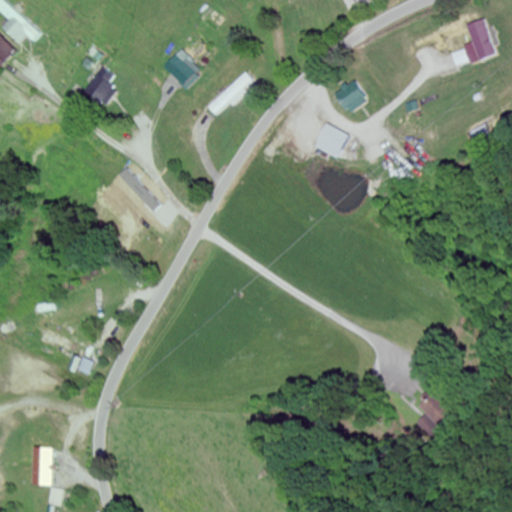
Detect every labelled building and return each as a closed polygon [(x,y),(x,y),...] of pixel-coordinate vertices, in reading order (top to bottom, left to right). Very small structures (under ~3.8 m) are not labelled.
[(18,22),(9,29),(24,47),(40,35),(16,4),(8,11),(18,22)] [(471,25),(478,61),(497,57),(490,21),(471,25)] [(0,67),(3,70),(21,52),(0,31),(0,67)] [(168,69),(187,87),(198,75),(180,56),(168,69)] [(232,104),(236,108),(250,94),(247,92),(256,83),(247,74),(211,110),(219,118),(232,104)] [(367,108),(361,85),(340,90),(347,113),(367,108)] [(337,161),(352,140),(332,125),(317,146),(337,161)] [(500,140),(493,125),(477,133),(484,148),(500,140)] [(84,348),(53,329),(47,338),(79,357),(84,348)] [(58,487),(58,460),(37,460),(37,487),(58,487)] [(67,493),(57,491),(54,506),(64,507),(67,493)]
